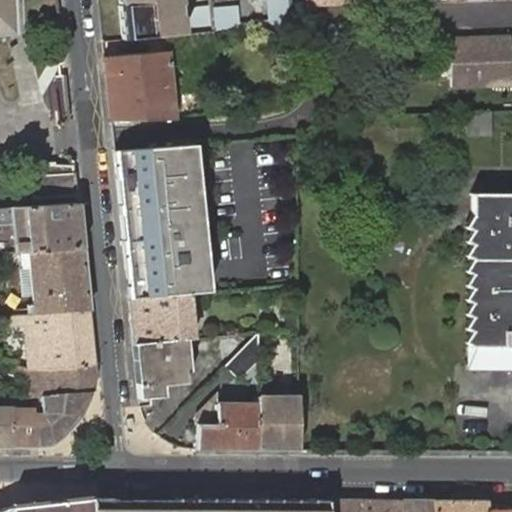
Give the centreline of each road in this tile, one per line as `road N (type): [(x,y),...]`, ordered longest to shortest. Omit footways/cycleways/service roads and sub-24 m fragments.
road 1 (residential): [(73,0),(115,468)]
road 2 (residential): [(115,468),(511,471)]
